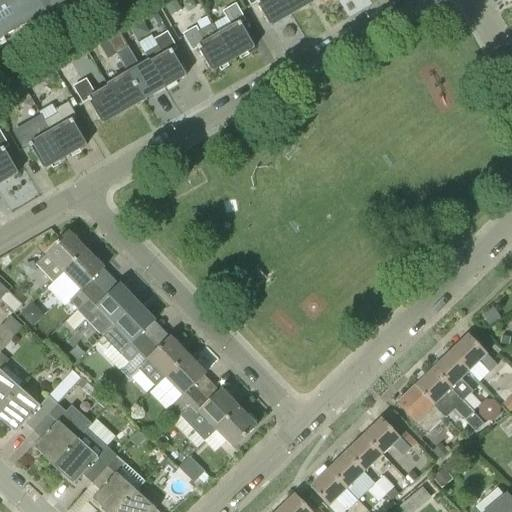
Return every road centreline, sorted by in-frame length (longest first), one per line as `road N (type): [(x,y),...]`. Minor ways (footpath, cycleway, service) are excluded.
road 1 (residential): [(83,185),(399,0)]
road 2 (residential): [(301,420),(83,185)]
road 3 (residential): [(301,420),(511,210)]
road 4 (residential): [(208,511),(301,420)]
